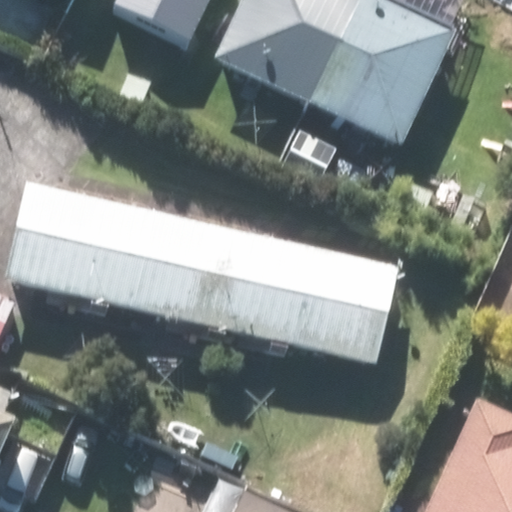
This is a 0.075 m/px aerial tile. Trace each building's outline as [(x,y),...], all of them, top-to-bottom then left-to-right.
[(209,0),(110,0),(97,27),(177,66),(209,0)] [(326,0),(234,0),(196,76),(384,172),(441,59),(326,0)] [(309,247),(305,265),(270,257),(276,232),(171,208),(165,234),(149,230),(155,205),(46,180),(40,205),(9,198),(0,236),(0,299),(364,382),(387,284),(391,266),(309,247)] [(511,511),(511,429),(463,409),(419,511),(511,511)] [(0,496),(15,503),(32,463),(1,449),(15,417),(0,410),(0,496)] [(237,511),(216,502),(211,511),(237,511)]
